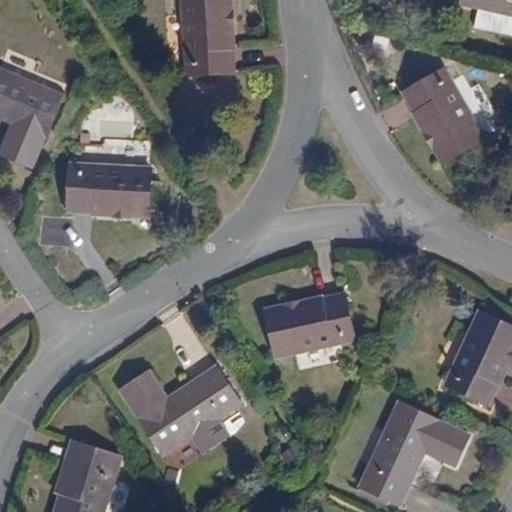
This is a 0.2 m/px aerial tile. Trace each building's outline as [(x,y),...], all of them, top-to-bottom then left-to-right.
[(228,0),(182,0),(188,75),(235,73),(228,0)] [(511,0),(473,0),(468,27),(511,37),(511,0)] [(62,95),(0,70),(0,117),(15,123),(2,156),(32,168),(62,95)] [(449,91),(411,113),(450,184),(491,162),(449,91)] [(147,169),(72,165),(69,211),(145,215),(147,169)] [(360,365),(351,319),(273,335),(282,380),(360,365)] [(511,347),(490,337),(453,411),(493,430),(511,392),(511,347)] [(154,392),(126,411),(165,474),(242,425),(219,387),(170,418),(154,392)] [(405,426),(366,508),(374,511),(412,511),(430,475),(461,489),(475,458),(405,426)] [(116,511),(128,478),(86,465),(70,511),(116,511)]
